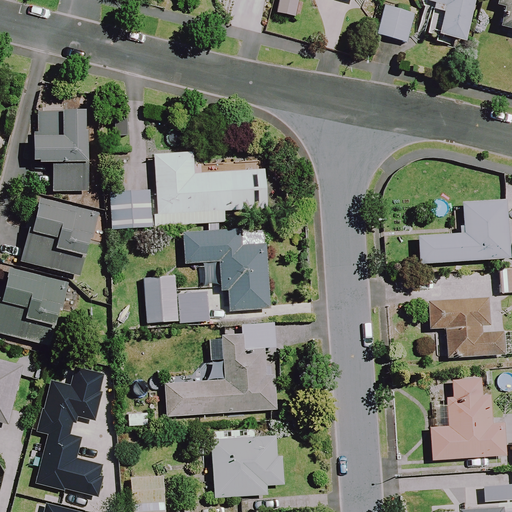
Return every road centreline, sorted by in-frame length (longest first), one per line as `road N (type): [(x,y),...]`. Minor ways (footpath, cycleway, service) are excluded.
road 1 (residential): [(334,102),(362,511)]
road 2 (residential): [(334,102),(0,18)]
road 3 (unknown): [(30,26),(0,227)]
road 4 (residential): [(511,140),(334,102)]
